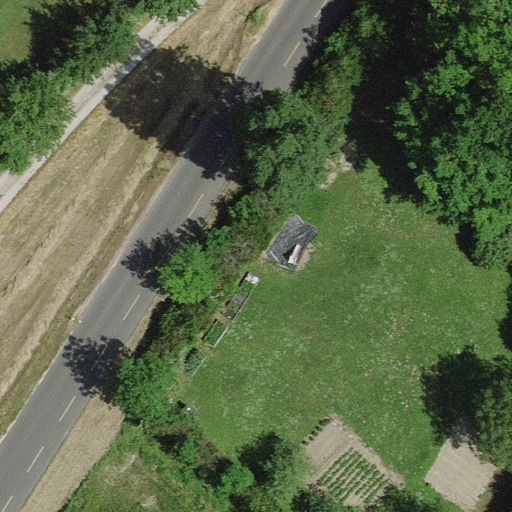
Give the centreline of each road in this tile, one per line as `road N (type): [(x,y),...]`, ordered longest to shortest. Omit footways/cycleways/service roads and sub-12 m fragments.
road 1 (tertiary): [(313,0),(0,495)]
road 2 (track): [(191,0),(0,193)]
